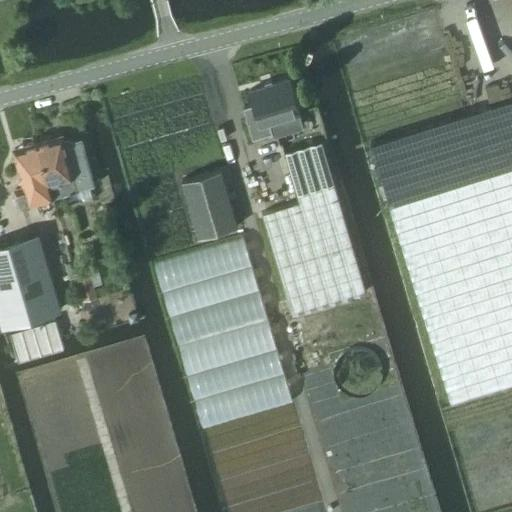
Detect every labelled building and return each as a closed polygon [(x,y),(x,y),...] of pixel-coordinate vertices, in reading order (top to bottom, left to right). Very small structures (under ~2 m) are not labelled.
[(252,105),(242,109),(253,139),(272,133),(269,123),(299,113),(287,79),(248,92),(252,105)] [(511,97),(468,111),(370,142),(389,203),(451,400),(511,380),(511,97)] [(40,141),(38,141),(53,194),(54,194),(65,191),(88,185),(92,184),(80,139),(73,141),(68,138),(62,139),(61,135),(53,137),(50,138),(48,136),(41,138),(40,141)] [(283,151),(296,194),(334,183),(321,139),(283,151)] [(22,145),(14,148),(15,151),(18,161),(25,186),(16,188),(20,203),(53,194),(38,141),(35,142),(33,140),(26,142),(25,145),(22,145)] [(182,180),(198,237),(237,225),(220,168),(182,180)] [(334,183),(296,194),(298,201),(262,212),(291,312),(366,291),(334,183)] [(0,245),(0,315),(4,329),(62,312),(40,234),(0,245)] [(75,274),(83,300),(96,297),(88,270),(75,274)] [(55,318),(9,331),(17,356),(18,360),(63,346),(62,343),(55,318)] [(384,368),(384,367),(383,362),(382,356),(379,351),(376,347),(373,344),(367,341),(357,338),(350,339),(346,340),(340,342),(336,345),(332,349),(329,354),(327,360),(326,366),(327,372),(328,377),(330,382),(333,386),(339,391),(343,393),(353,396),(359,396),(365,394),(370,392),(374,389),(378,385),(381,380),(383,374),(384,368)]
